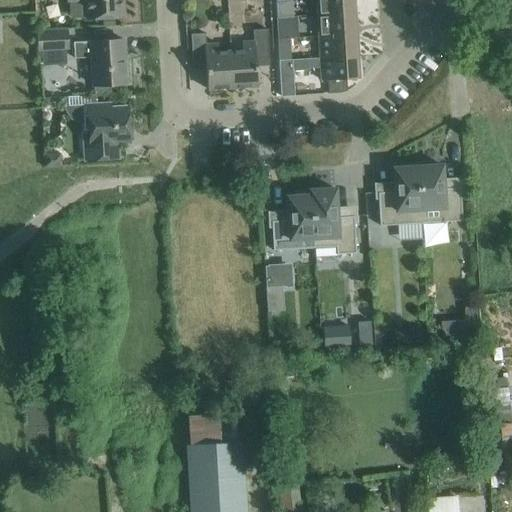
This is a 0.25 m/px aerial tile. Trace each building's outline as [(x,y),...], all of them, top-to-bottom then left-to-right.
[(120,0),(68,0),(68,1),(70,1),(71,12),(72,16),(76,17),(87,16),(88,18),(122,16),(120,0)] [(316,0),(317,15),(354,13),(353,0),(316,0)] [(356,34),(354,13),(317,15),(318,37),(356,34)] [(277,39),(289,39),(288,24),(276,25),(277,39)] [(242,50),(230,51),(232,88),(257,86),(256,58),(269,57),(267,37),(267,29),(253,30),(253,42),(241,42),(242,50)] [(66,30),(37,32),(38,50),(67,48),(66,30)] [(232,88),(230,51),(218,51),(217,44),(206,45),(205,33),(190,34),(192,62),(205,61),(207,89),(232,88)] [(357,56),(356,34),(318,37),(320,58),(357,56)] [(289,39),(277,39),(278,47),(290,46),(289,39)] [(91,57),(93,85),(106,85),(109,85),(126,84),(123,40),(73,43),(74,59),(91,57)] [(357,56),(320,58),(307,59),(307,69),(320,68),(321,80),(358,78),(357,56)] [(279,61),(281,97),(294,96),(292,60),(279,61)] [(106,85),(93,85),(94,96),(110,95),(109,85),(106,85)] [(85,160),(118,158),(117,143),(129,142),(127,107),(110,108),(110,104),(87,105),(89,142),(84,142),(85,160)] [(60,154),(44,155),(45,167),(61,166),(60,154)] [(445,222),(443,189),(441,165),(434,165),(434,163),(435,163),(435,162),(417,163),(421,223),(445,222)] [(397,225),(421,223),(417,163),(399,164),(399,165),(400,165),(401,167),(393,168),(395,192),(397,225)] [(460,188),(443,189),(445,222),(462,221),(460,188)] [(314,248),(336,246),(338,246),(337,217),(335,189),(311,190),(314,248)] [(290,249),(314,248),(311,190),(310,190),(310,191),(295,192),(295,196),(287,196),(288,220),(290,249)] [(395,192),(378,193),(380,226),(397,225),(395,192)] [(338,246),(336,246),(336,255),(356,253),(354,216),(337,217),(338,246)] [(288,220),(271,221),(273,250),(290,249),(288,220)] [(418,225),(399,228),(401,238),(420,236),(418,225)] [(284,265),(265,266),(266,288),(285,287),(284,266),(284,265)] [(480,306),(466,307),(467,319),(468,338),(482,337),(480,306)] [(348,325),(322,327),(324,347),(350,345),(349,342),(349,337),(348,330),(348,325)] [(422,330),(409,331),(410,344),(423,343),(422,330)] [(511,467),(511,415),(508,376),(488,378),(497,469),(511,467)] [(186,445),(189,511),(245,511),(241,432),(237,432),(235,412),(188,415),(190,444),(186,445)] [(300,509),(297,476),(278,478),(282,511),(300,509)] [(458,496),(428,498),(429,511),(459,511),(460,511),(458,496)]
